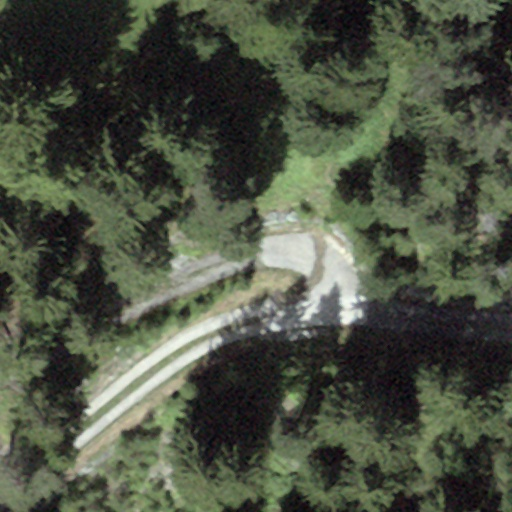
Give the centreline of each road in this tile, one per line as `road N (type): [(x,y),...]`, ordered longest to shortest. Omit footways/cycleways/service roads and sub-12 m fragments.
road 1 (track): [(0,496),(170,358),(271,316),(345,310),(511,328)]
road 2 (track): [(345,310),(343,280),(321,255),(241,260),(170,281),(0,368)]
